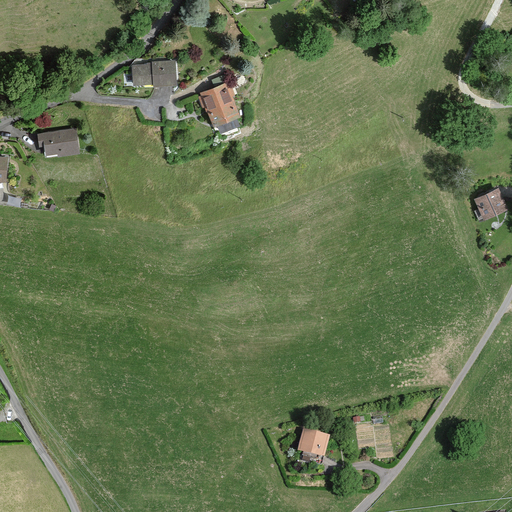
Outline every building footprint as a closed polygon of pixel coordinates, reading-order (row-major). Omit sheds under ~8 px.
[(177,85),(176,60),(147,61),(147,63),(132,64),(133,84),(154,84),(154,86),(177,85)] [(218,79),(194,89),(195,92),(189,94),(193,103),(197,102),(205,122),(209,121),(212,128),(231,121),(227,113),(231,112),(223,93),(226,92),(222,81),(219,82),(218,79)] [(67,126),(29,132),(30,143),(35,142),(36,151),(49,149),(49,154),(71,151),(67,126)] [(493,185),(471,195),(480,215),(503,206),(493,185)] [(389,423),(356,424),(357,445),(375,444),(375,434),(389,433),(389,423)] [(299,430),(292,449),(314,457),(321,437),(299,430)]
